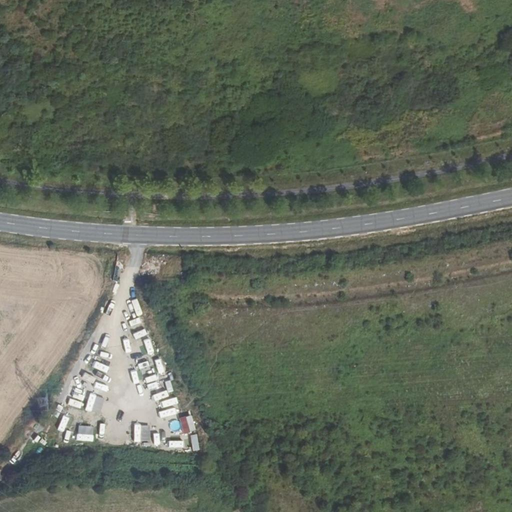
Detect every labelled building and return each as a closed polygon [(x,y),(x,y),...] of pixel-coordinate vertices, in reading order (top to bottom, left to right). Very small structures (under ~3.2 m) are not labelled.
[(145,332),(132,337),(136,345),(148,340),(145,332)] [(150,340),(136,344),(140,359),(154,355),(150,340)] [(152,397),(149,381),(132,384),(134,400),(152,397)] [(173,414),(179,426),(185,424),(179,412),(173,414)] [(88,444),(88,429),(73,428),(72,443),(88,444)] [(48,432),(44,437),(54,443),(57,439),(48,432)] [(174,440),(174,447),(190,449),(190,442),(174,440)]
